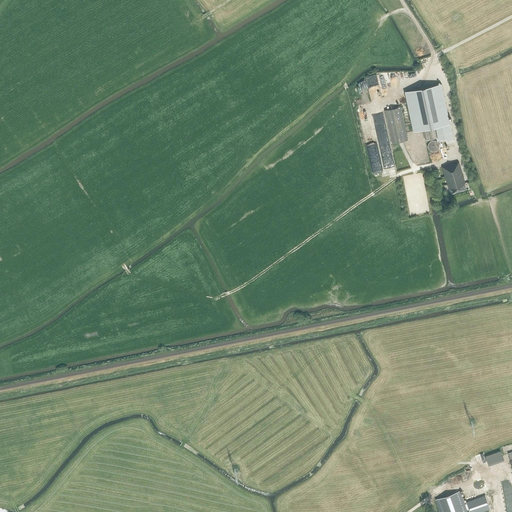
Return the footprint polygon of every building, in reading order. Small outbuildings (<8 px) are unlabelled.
[(436,138),(437,141),(446,139),(447,142),(454,141),(441,84),(405,92),(413,131),(423,129),(425,140),(436,138)] [(385,111),(392,144),(408,140),(401,108),(385,111)] [(439,147),(439,144),(438,142),(435,141),(433,140),(430,142),(428,144),(428,146),(429,149),(430,151),(433,152),(436,151),(438,150),(439,147)] [(381,151),(385,171),(395,169),(391,149),(381,151)] [(451,194),(466,190),(464,183),(465,183),(459,163),(454,164),(442,167),(449,190),(450,190),(451,194)] [(489,466),(504,460),(500,451),(485,456),(489,466)] [(481,511),(490,509),(485,495),(466,502),(469,511),(467,511),(460,491),(436,500),(440,511),(481,511)]
